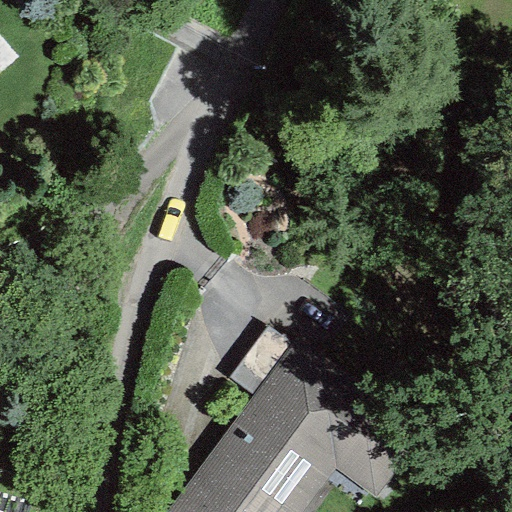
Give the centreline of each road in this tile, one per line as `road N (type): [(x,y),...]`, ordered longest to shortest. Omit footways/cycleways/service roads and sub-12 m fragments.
road 1 (unclassified): [(263,0),(210,101),(155,251),(110,424),(98,511)]
road 2 (track): [(210,101),(0,364)]
